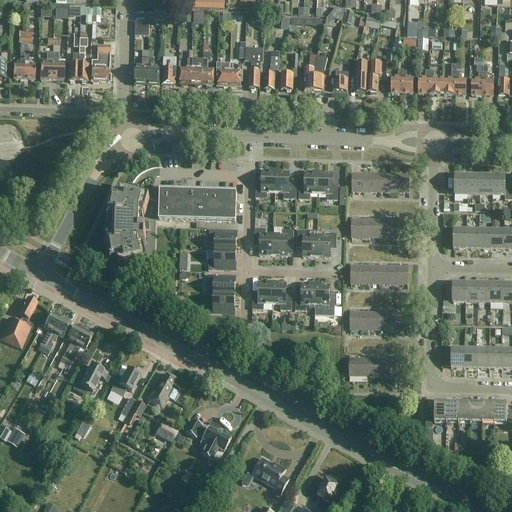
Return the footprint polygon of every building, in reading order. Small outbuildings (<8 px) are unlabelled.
[(483,0),(484,0),(492,1),(492,8),(497,8),(497,7),(497,1),(496,0),(483,0)] [(101,9),(92,9),(92,17),(101,17),(101,9)] [(153,22),(164,23),(164,12),(154,11),(153,22)] [(334,11),(326,21),(325,25),(333,27),(335,21),(341,22),(343,13),(334,11)] [(170,12),(164,12),(164,23),(163,26),(174,26),(175,16),(170,16),(170,12)] [(351,26),(354,14),(346,13),(344,24),(351,26)] [(191,15),(182,15),(181,24),(190,24),(191,15)] [(367,17),(365,28),(379,32),(381,20),(367,17)] [(290,21),(282,19),(280,30),(289,31),(290,21)] [(397,25),(383,21),(382,28),(395,31),(397,25)] [(148,37),(149,30),(149,26),(147,24),(135,23),(134,37),(148,37)] [(423,39),(435,39),(436,31),(435,31),(436,25),(432,25),(427,31),(423,31),(423,39)] [(435,39),(448,40),(448,32),(436,31),(435,39)] [(79,49),(78,55),(78,83),(81,83),(82,85),(86,85),(86,83),(87,83),(88,66),(83,66),(84,50),(87,48),(87,40),(86,41),(86,34),(80,34),(79,37),(79,40),(79,49)] [(53,47),(52,54),(51,82),(64,83),(64,62),(58,62),(58,40),(53,40),(53,47)] [(403,40),(403,41),(403,49),(416,50),(416,41),(403,40)] [(403,49),(403,41),(395,41),(394,49),(403,49)] [(417,41),(417,54),(428,54),(428,41),(417,41)] [(245,63),(251,63),(251,68),(254,68),(254,73),(248,73),(248,90),(250,90),(251,92),(254,92),(255,91),(260,91),(260,64),(262,64),(263,50),(245,50),(245,44),(245,61),(245,63)] [(442,44),(432,44),(431,52),(442,52),(442,44)] [(13,81),(23,81),(25,51),(25,46),(21,46),(20,65),(13,65),(13,81)] [(91,62),(91,68),(90,84),(92,84),(92,86),(98,86),(98,84),(109,84),(110,78),(108,78),(108,57),(109,57),(109,48),(97,48),(97,56),(97,62),(91,62)] [(29,65),(29,54),(29,52),(25,51),(23,81),(34,82),(35,65),(29,65)] [(153,69),(153,54),(153,52),(148,52),(148,54),(148,60),(147,60),(147,85),(151,85),(151,87),(159,87),(159,70),(153,69)] [(187,53),(187,60),(187,70),(180,70),(180,86),(181,86),(181,88),(184,88),(187,88),(187,86),(191,86),(192,60),(191,60),(192,53),(187,53)] [(0,81),(4,82),(5,73),(5,65),(10,65),(10,55),(0,54),(0,81)] [(39,82),(51,82),(52,54),(47,54),(47,61),(40,61),(39,82)] [(142,54),(142,60),(142,69),(135,69),(135,87),(143,87),(143,85),(147,85),(147,60),(148,60),(148,54),(142,54)] [(203,54),(203,60),(202,70),(202,87),(206,87),(206,88),(209,89),(212,89),(212,87),(213,87),(214,71),(207,71),(207,61),(210,61),(210,54),(203,54)] [(264,76),(264,91),(266,91),(266,93),(269,93),(270,91),(274,91),(274,76),(277,76),(277,69),(279,69),(279,54),(271,54),(271,66),(270,66),(270,76),(264,76)] [(68,66),(68,83),(69,83),(69,84),(73,84),(74,83),(78,83),(78,55),(73,55),(72,66),(68,66)] [(321,78),(321,72),(323,72),(324,72),(326,60),(317,58),(315,65),(314,92),(323,93),(324,78),(321,78)] [(196,61),(192,60),(191,86),(195,86),(195,88),(198,89),(201,88),(201,87),(202,87),(202,70),(196,70),(196,61)] [(483,61),(483,72),(491,73),(491,61),(483,61)] [(170,70),(163,70),(162,88),(170,88),(170,87),(174,87),(174,84),(175,84),(176,62),(170,62),(170,70)] [(304,92),(314,92),(315,65),(309,64),(309,71),(304,71),(304,92)] [(356,64),(356,76),(356,94),(367,94),(367,78),(369,78),(369,67),(369,65),(356,64)] [(228,88),(229,88),(229,72),(221,71),(221,65),(217,65),(216,81),(217,81),(217,88),(222,88),(223,90),(226,90),(228,88)] [(378,94),(378,78),(381,78),(381,65),(371,65),(371,67),(369,67),(369,78),(367,78),(367,94),(378,94)] [(242,66),(240,66),(238,66),(238,72),(229,72),(229,88),(230,88),(231,90),(234,90),(235,89),(240,89),(240,82),(242,82),(242,66)] [(452,81),(442,81),(442,97),(454,97),(454,66),(452,66),(452,81)] [(459,73),(455,73),(456,66),(454,66),(454,97),(455,97),(455,96),(466,97),(466,81),(459,81),(459,73)] [(504,82),(504,71),(504,67),(499,67),(498,74),(497,98),(509,98),(509,82),(504,82)] [(429,97),(430,97),(431,68),(430,68),(429,72),(425,72),(425,80),(418,80),(418,95),(429,96),(429,97)] [(434,68),(431,68),(430,97),(442,97),(442,81),(433,81),(434,68)] [(390,95),(402,95),(402,72),(398,71),(398,79),(391,79),(390,95)] [(407,72),(402,72),(402,95),(413,95),(413,80),(406,80),(407,72)] [(332,83),(332,93),(347,93),(348,74),(336,74),(336,83),(332,83)] [(471,97),(482,97),(483,74),(479,74),(478,82),(471,82),(471,97)] [(487,74),(483,74),(482,97),(493,98),(494,82),(486,82),(487,74)] [(293,76),(280,75),(280,91),(285,92),(287,94),(290,93),(291,92),(292,92),(293,76)] [(266,195),(275,195),(275,174),(262,174),(261,185),(255,185),(255,200),(266,201),(266,195)] [(289,174),(275,174),(275,195),(283,195),(283,201),(296,202),(296,186),(289,186),(289,174)] [(310,196),(318,196),(318,175),(305,175),(305,187),(299,187),(298,202),(309,202),(310,196)] [(332,176),(318,175),(318,196),(326,196),(326,202),(337,203),(338,188),(332,187),(332,176)] [(352,194),(366,194),(367,176),(352,176),(352,194)] [(366,194),(380,194),(381,176),(367,176),(366,194)] [(380,194),(394,195),(395,177),(381,176),(380,194)] [(409,177),(395,177),(394,195),(409,195),(409,177)] [(454,197),(467,197),(467,178),(454,178),(454,197)] [(467,197),(479,198),(480,178),(467,178),(467,197)] [(479,198),(492,198),(492,178),(480,178),(479,198)] [(504,202),(511,203),(511,186),(505,186),(505,178),(492,178),(492,198),(505,198),(504,202)] [(107,239),(111,264),(112,264),(114,271),(125,268),(126,271),(137,269),(136,266),(147,263),(143,244),(145,244),(146,231),(148,231),(149,226),(142,224),(149,200),(139,197),(139,193),(134,192),(129,190),(128,194),(122,192),(116,190),(114,197),(113,196),(108,222),(109,222),(108,239),(107,239)] [(159,191),(158,221),(235,223),(235,219),(236,204),(236,194),(192,192),(159,191)] [(351,240),(366,240),(366,222),(352,222),(351,240)] [(366,240),(380,240),(380,222),(366,222),(366,240)] [(380,240),(394,241),(394,222),(380,222),(380,240)] [(408,223),(394,222),(394,241),(408,241),(408,223)] [(259,258),(273,258),(274,237),(265,237),(265,231),(254,231),(254,246),(260,246),(259,258)] [(282,238),(274,237),(273,258),(287,259),(287,247),(293,247),(293,232),(282,232),(282,238)] [(303,259),(316,260),(317,239),(308,238),(309,233),(297,232),(297,247),(303,247),(303,259)] [(453,251),(466,252),(466,232),(454,232),(453,251)] [(466,252),(479,252),(479,233),(466,232),(466,252)] [(209,244),(215,245),(215,253),(236,253),(236,240),(224,239),(224,234),(209,233),(209,244)] [(492,233),(479,233),(479,252),(491,252),(492,233)] [(491,252),(504,252),(504,233),(492,233),(491,252)] [(330,239),(317,239),(316,260),(330,260),(330,248),(336,248),(336,236),(330,236),(330,239)] [(235,267),(236,253),(215,253),(215,261),(209,261),(208,273),(223,273),(223,267),(235,267)] [(350,286),(365,286),(365,268),(351,268),(350,286)] [(365,286),(379,286),(379,268),(365,268),(365,286)] [(379,286),(393,287),(393,269),(379,268),(379,286)] [(408,269),(393,269),(393,287),(407,287),(408,269)] [(214,288),(213,297),(234,297),(235,284),(223,283),(223,277),(208,277),(208,288),(214,288)] [(263,306),(272,306),(272,285),(259,285),(258,297),(252,297),(252,312),(263,312),(263,306)] [(286,286),(272,285),(272,306),(280,307),(280,313),(291,313),(292,298),(286,298),(286,286)] [(451,304),(464,304),(465,285),(452,285),(451,304)] [(464,304),(477,305),(477,285),(465,285),(464,304)] [(477,305),(489,305),(490,286),(477,285),(477,305)] [(306,307),(315,308),(315,287),(302,286),(301,298),(295,298),(295,313),(306,313),(306,307)] [(489,305),(502,305),(502,286),(490,286),(489,305)] [(502,305),(511,305),(511,286),(502,286),(502,305)] [(329,299),(329,287),(315,287),(315,308),(315,318),(334,319),(334,314),(335,299),(329,299)] [(234,311),(234,297),(213,297),(213,305),(207,305),(207,316),(222,317),(222,311),(234,311)] [(31,329),(28,328),(30,324),(28,323),(38,305),(28,300),(19,316),(22,318),(19,324),(9,320),(0,339),(0,342),(21,351),(31,329)] [(350,332),(364,332),(365,314),(350,314),(350,332)] [(364,332),(378,333),(379,314),(365,314),(364,332)] [(378,333),(392,333),(393,315),(379,314),(378,333)] [(37,351),(43,354),(61,320),(52,315),(44,329),(48,331),(37,351)] [(407,315),(393,315),(392,333),(407,333),(407,315)] [(43,354),(47,357),(58,337),(63,339),(70,325),(61,320),(43,354)] [(62,371),(65,366),(64,366),(70,356),(83,332),(74,327),(66,341),(71,343),(60,364),(57,369),(62,371)] [(92,337),(83,332),(70,356),(64,366),(65,366),(69,369),(80,349),(85,351),(92,337)] [(495,351),(489,351),(488,371),(501,371),(501,351),(500,351),(501,346),(495,345),(495,351)] [(451,370),(464,370),(464,351),(451,351),(451,370)] [(464,370),(476,370),(476,351),(464,351),(464,370)] [(476,370),(488,371),(489,351),(476,351),(476,370)] [(501,371),(511,371),(511,351),(501,351),(501,371)] [(349,378),(364,379),(364,360),(350,360),(349,378)] [(364,379),(378,379),(378,361),(364,360),(364,379)] [(378,379),(392,379),(392,361),(378,361),(378,379)] [(406,361),(392,361),(392,379),(406,379),(406,361)] [(81,374),(73,391),(89,399),(99,381),(103,383),(107,376),(96,371),(96,370),(91,367),(86,376),(81,374)] [(116,383),(111,393),(122,398),(126,390),(132,393),(139,378),(127,371),(120,385),(116,383)] [(25,383),(34,388),(39,380),(30,375),(25,383)] [(152,392),(147,402),(162,410),(172,391),(170,389),(175,380),(165,375),(155,394),(152,392)] [(20,387),(12,382),(9,386),(17,391),(20,387)] [(127,420),(131,414),(130,414),(136,403),(130,399),(120,416),(127,420)] [(145,408),(136,403),(130,414),(131,414),(139,419),(145,408)] [(434,425),(446,425),(447,406),(434,406),(434,425)] [(446,425),(458,425),(459,406),(447,406),(446,425)] [(458,425),(467,425),(470,425),(471,406),(459,406),(458,425)] [(470,425),(471,425),(471,430),(479,430),(479,425),(482,425),(483,406),(471,406),(470,425)] [(482,425),(494,426),(495,406),(483,406),(482,425)] [(511,423),(511,418),(507,419),(507,407),(495,406),(494,426),(507,426),(507,424),(511,424),(511,423)] [(204,450),(200,456),(212,462),(218,451),(223,453),(231,440),(208,428),(206,432),(201,430),(202,428),(191,421),(184,434),(196,440),(198,437),(202,439),(200,444),(201,448),(204,450)] [(155,437),(171,446),(178,434),(162,425),(155,437)] [(5,444),(9,437),(9,436),(6,435),(8,431),(0,426),(0,441),(5,444)] [(180,447),(184,440),(179,437),(175,444),(180,447)] [(262,461),(252,477),(264,484),(266,482),(276,488),(274,492),(280,496),(289,482),(282,478),(285,472),(274,466),(273,468),(262,461)] [(195,468),(188,475),(192,480),(199,473),(195,468)] [(344,495),(352,485),(345,480),(338,491),(344,495)] [(317,497),(322,500),(316,510),(318,511),(325,511),(330,504),(332,506),(336,499),(334,497),(339,489),(326,481),(317,497)]
